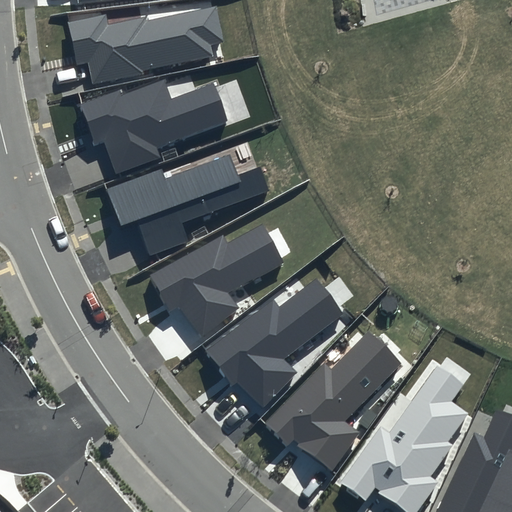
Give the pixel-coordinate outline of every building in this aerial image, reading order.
[(107,13),(67,21),(76,65),(88,63),(92,84),(143,74),(142,69),(213,55),(210,44),(224,41),(217,6),(148,20),(148,15),(109,23),(107,13)] [(119,90),(80,104),(95,146),(105,142),(116,174),(160,158),(157,148),(228,122),(213,84),(171,99),(164,80),(121,95),(119,90)] [(163,166),(105,188),(119,226),(137,220),(150,256),(188,241),(180,222),(267,189),(259,168),(238,176),(230,154),(167,177),(163,166)] [(223,234),(154,276),(172,306),(182,300),(202,332),(241,308),(233,295),(288,262),(263,221),(228,242),(223,234)] [(343,313),(316,279),(279,306),(272,299),(206,350),(232,386),(238,383),(263,407),(297,372),(284,359),(343,313)] [(324,363),(265,422),(288,445),(294,439),(298,443),(297,446),(332,471),(359,432),(345,421),(402,363),(369,332),(331,369),(324,363)] [(380,426),(339,483),(365,502),(373,490),(403,511),(419,511),(441,482),(432,476),(454,446),(447,441),(467,413),(450,401),(462,384),(437,367),(390,433),(380,426)] [(511,511),(511,416),(497,410),(485,437),(474,433),(438,511),(511,511)]
